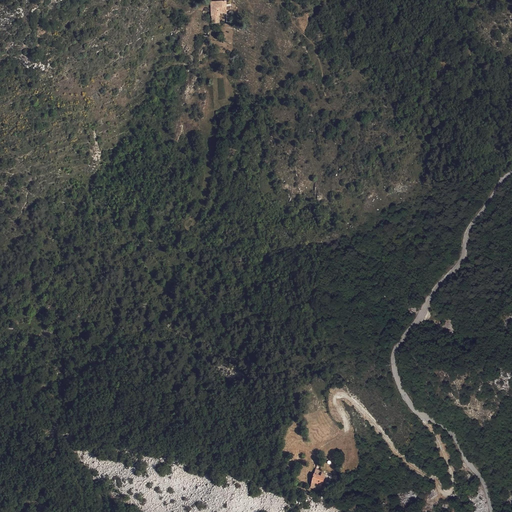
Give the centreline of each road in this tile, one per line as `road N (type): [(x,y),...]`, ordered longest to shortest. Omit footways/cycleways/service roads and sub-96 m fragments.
road 1 (unclassified): [(493,511),(455,436),(404,392),(399,348),(461,260),(471,224),(511,174)]
road 2 (track): [(423,413),(457,481),(451,495),(338,393),(347,432),(326,444)]
